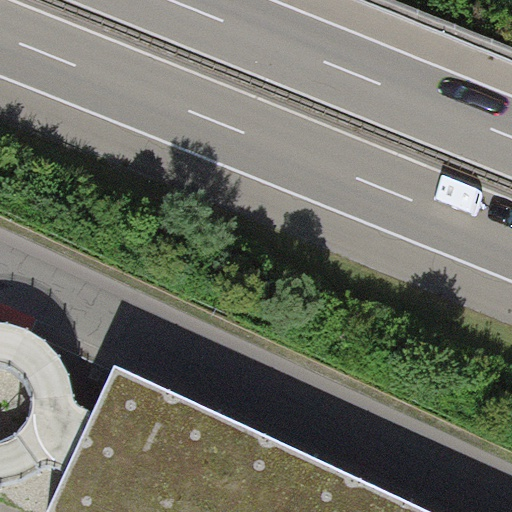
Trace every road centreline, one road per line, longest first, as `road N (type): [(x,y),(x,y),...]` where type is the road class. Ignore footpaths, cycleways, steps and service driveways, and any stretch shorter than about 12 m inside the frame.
road 1 (residential): [(511,499),(0,263)]
road 2 (motorway): [(0,35),(511,239)]
road 3 (motorway): [(511,135),(175,0)]
